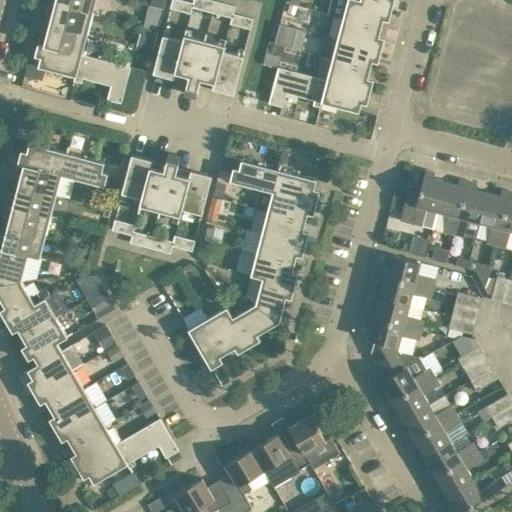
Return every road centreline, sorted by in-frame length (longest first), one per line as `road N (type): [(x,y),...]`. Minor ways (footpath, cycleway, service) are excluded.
road 1 (residential): [(385,155),(192,104),(183,138),(0,89)]
road 2 (residential): [(333,358),(221,421),(203,418),(138,310)]
road 3 (residential): [(333,358),(385,155)]
road 4 (residential): [(426,511),(333,358)]
road 5 (residential): [(427,0),(393,129)]
road 6 (residential): [(393,129),(511,160)]
